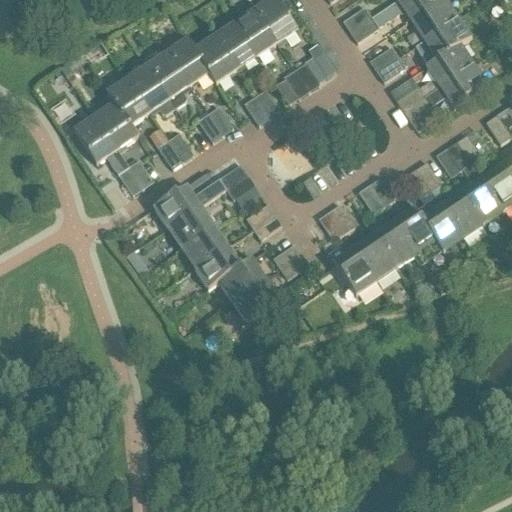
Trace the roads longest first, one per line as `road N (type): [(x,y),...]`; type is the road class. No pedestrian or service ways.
road 1 (residential): [(297,227),(395,161),(420,158)]
road 2 (residential): [(246,151),(359,71)]
road 3 (residential): [(138,210),(228,153),(246,151)]
